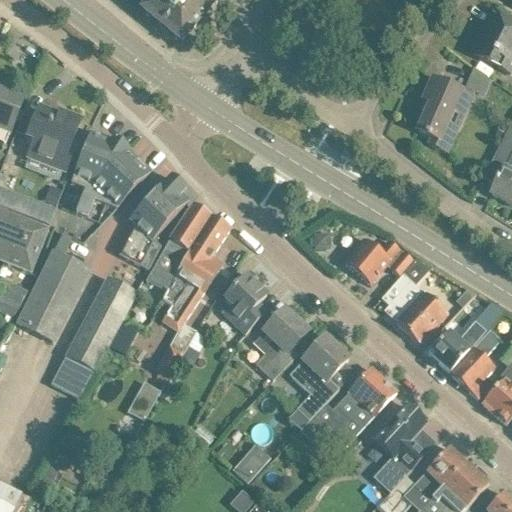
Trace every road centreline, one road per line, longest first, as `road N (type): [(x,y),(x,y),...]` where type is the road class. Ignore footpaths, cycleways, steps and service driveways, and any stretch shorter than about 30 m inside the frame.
road 1 (residential): [(511,467),(262,227)]
road 2 (tertiary): [(336,165),(511,287)]
road 3 (residential): [(336,165),(455,0)]
road 4 (residential): [(142,111),(262,227)]
road 5 (tertiary): [(336,165),(212,80)]
road 6 (tertiary): [(159,77),(60,0)]
